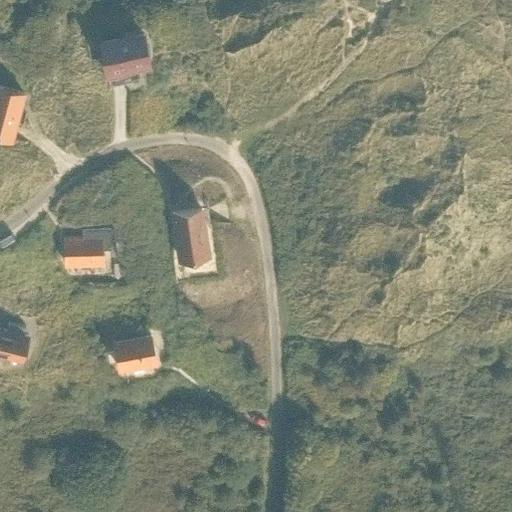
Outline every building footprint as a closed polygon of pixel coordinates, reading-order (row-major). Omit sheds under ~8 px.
[(143,33),(101,41),(107,72),(150,63),(143,33)] [(0,134),(11,137),(24,91),(0,84),(0,134)] [(174,211),(182,259),(209,254),(202,206),(174,211)] [(66,263),(103,261),(102,246),(111,246),(110,225),(82,227),(83,234),(64,235),(66,263)] [(115,239),(117,251),(126,250),(123,238),(115,239)] [(24,333),(26,325),(8,321),(6,329),(0,327),(0,352),(22,358),(28,334),(24,333)] [(119,368),(156,361),(151,332),(113,339),(119,368)]
